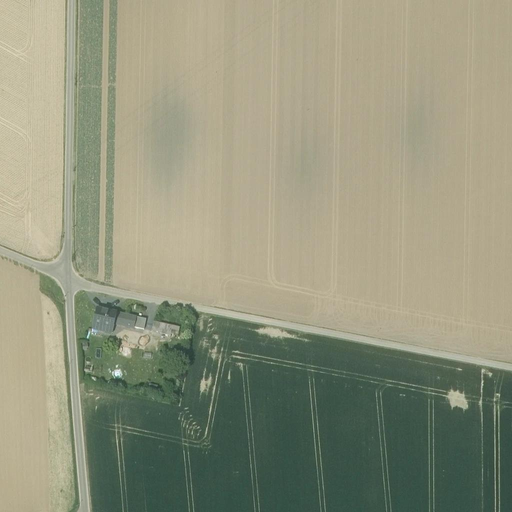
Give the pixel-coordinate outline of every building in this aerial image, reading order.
[(103,332),(112,334),(114,324),(116,314),(115,314),(97,310),(93,326),(104,328),(103,332)] [(114,324),(134,328),(136,318),(116,314),(114,324)] [(134,328),(144,331),(146,321),(136,318),(134,328)] [(151,332),(170,336),(173,327),(154,322),(151,332)] [(112,335),(112,334),(103,332),(104,328),(93,326),(92,331),(112,335)]
